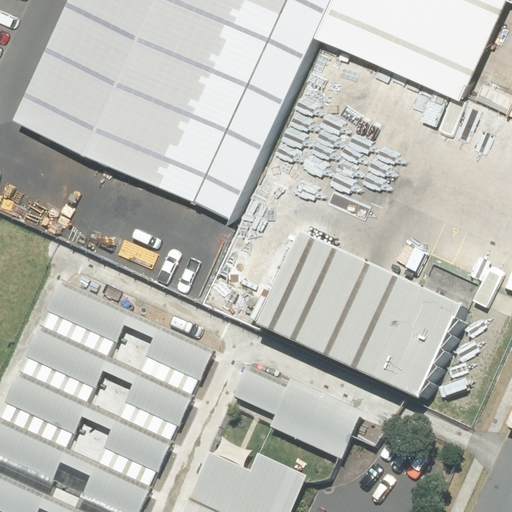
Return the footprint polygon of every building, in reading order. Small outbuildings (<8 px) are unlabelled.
[(62,0),(11,111),(237,216),(323,31),(337,0),(62,0)] [(511,0),(337,0),(323,31),(470,98),(511,6),(511,0)] [(472,305),(308,230),(263,328),(427,403),(472,305)] [(220,351),(68,281),(54,311),(122,343),(130,327),(157,339),(150,355),(206,381),(220,351)] [(198,397),(45,327),(31,357),(100,389),(107,372),(135,385),(127,401),(183,427),(198,397)] [(369,415),(293,380),(290,387),(250,369),(237,396),(277,414),(272,427),(348,461),(359,437),(369,415)] [(177,443),(25,373),(11,403),(79,434),(87,418),(114,431),(107,447),(163,473),(177,443)] [(145,511),(156,489),(4,419),(0,427),(0,453),(58,481),(66,465),(93,477),(86,493),(125,511),(145,511)] [(254,472),(214,454),(186,511),(295,511),(312,477),(263,454),(254,472)] [(84,511),(0,473),(0,509),(6,511),(43,511),(44,510),(47,511),(84,511)]
